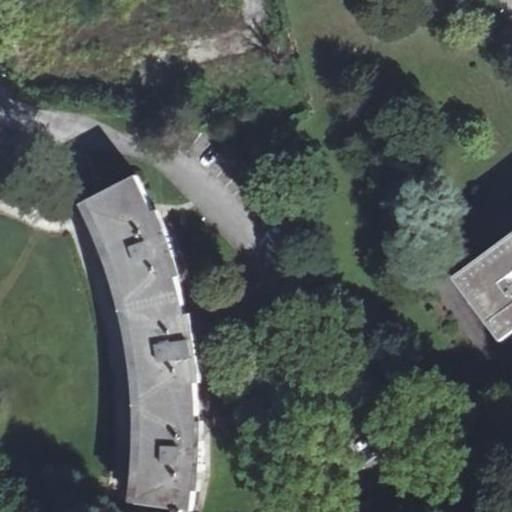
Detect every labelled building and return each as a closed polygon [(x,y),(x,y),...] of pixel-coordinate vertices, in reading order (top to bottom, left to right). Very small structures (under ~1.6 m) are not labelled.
[(160,0),(126,7),(128,14),(199,0),(160,0)] [(118,8),(126,41),(134,38),(128,14),(126,7),(118,8)] [(141,501),(195,508),(196,470),(202,469),(204,441),(198,440),(198,406),(196,364),(201,364),(197,334),(191,334),(184,297),(174,261),(179,259),(169,230),(163,232),(154,206),(139,176),(91,199),(112,248),(123,280),(136,339),(142,387),(143,412),(143,451),(141,501)] [(132,500),(141,501),(143,451),(143,412),(142,387),(136,339),(123,280),(112,248),(91,199),(83,203),(106,252),(113,278),(123,311),(128,341),(133,367),(135,409),(135,454),(132,500)] [(511,330),(511,235),(456,277),(501,339),(511,330)] [(461,491),(456,479),(451,468),(336,511),(424,511),(463,497),(461,491)]
